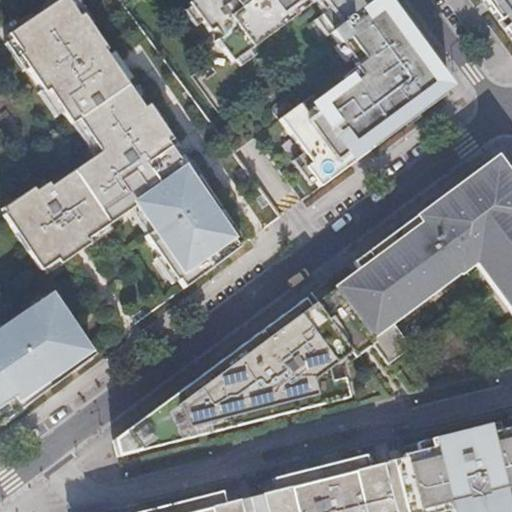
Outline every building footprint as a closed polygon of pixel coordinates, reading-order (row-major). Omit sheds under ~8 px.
[(48,187),(47,185),(35,193),(32,188),(18,197),(21,202),(3,214),(16,234),(21,231),(32,247),(27,251),(41,270),(107,224),(104,220),(120,208),(124,213),(134,206),(156,239),(147,245),(163,268),(167,265),(183,288),(203,274),(198,267),(215,256),(219,262),(238,248),(224,228),(229,225),(196,177),(192,181),(159,134),(164,130),(147,106),(142,109),(126,87),(103,52),(105,50),(81,15),(77,18),(65,0),(57,0),(52,4),(43,10),(46,15),(30,27),(26,22),(6,35),(21,56),(17,59),(41,94),(48,89),(57,100),(60,98),(76,121),(98,153),(71,172),(48,187)] [(193,0),(189,3),(210,32),(214,29),(221,37),(216,40),(232,62),(297,14),(292,9),(303,0),(310,0),(321,14),(317,18),(329,33),(328,35),(338,49),(339,48),(356,70),(352,73),(359,82),(349,89),(347,86),(304,118),(297,109),(277,124),(309,168),(303,172),(318,192),(388,141),(413,122),(423,114),(442,100),(453,92),(448,85),(402,22),(385,0),(193,0)] [(511,0),(481,0),(511,41),(511,0)] [(263,98),(217,132),(233,154),(280,120),(263,98)] [(511,308),(511,171),(504,160),(356,263),(364,274),(338,293),(391,368),(413,352),(399,332),(485,272),(511,308)] [(361,331),(331,290),(308,307),(338,348),(361,331)] [(5,325),(7,328),(0,332),(0,417),(12,409),(14,413),(70,371),(69,370),(91,355),(77,335),(72,338),(60,321),(65,318),(51,298),(32,311),(29,308),(5,325)] [(327,404),(362,395),(348,376),(355,371),(338,348),(302,299),(127,430),(142,451),(198,437),(213,426),(217,432),(240,426),(291,389),(306,410),(322,398),(327,404)] [(402,460),(414,511),(438,511),(438,510),(452,506),(453,511),(511,511),(511,510),(511,506),(503,508),(500,495),(511,491),(511,427),(485,435),(483,427),(427,441),(429,449),(401,456),(402,460)] [(390,511),(379,466),(364,470),(361,457),(281,478),(284,490),(258,496),(261,511),(390,511)] [(414,511),(402,460),(379,466),(390,511),(414,511)] [(196,511),(216,507),(213,495),(145,511),(196,511)] [(238,511),(261,511),(258,496),(236,502),(238,511)] [(238,511),(236,502),(216,507),(196,511),(238,511)]
